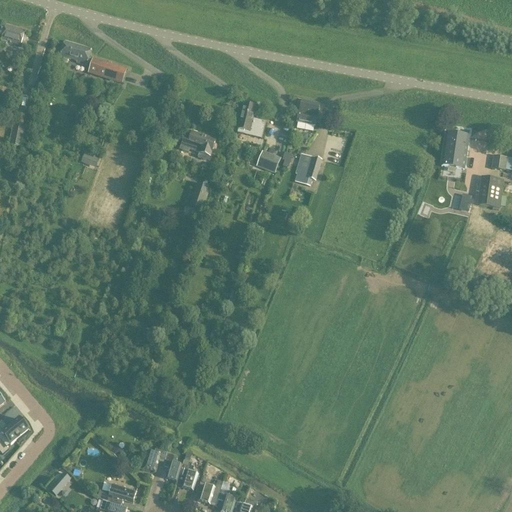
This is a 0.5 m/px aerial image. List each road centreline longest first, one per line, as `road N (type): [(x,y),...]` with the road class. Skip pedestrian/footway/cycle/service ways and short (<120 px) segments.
road 1 (unclassified): [(511,101),(198,42),(28,0)]
road 2 (residential): [(0,366),(48,432),(0,492)]
